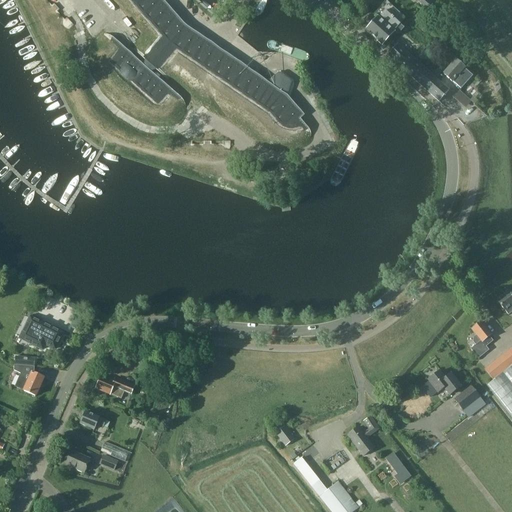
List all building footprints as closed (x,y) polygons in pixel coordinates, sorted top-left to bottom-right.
[(61,0),(60,1),(59,0),(60,1),(58,2),(56,3),(53,0),(50,0),(54,5),(54,8),(58,12),(61,12),(67,17),(66,20),(71,26),(78,19),(74,15),(74,14),(73,13),(73,14),(72,13),(72,14),(71,16),(69,16),(63,10),(63,8),(65,6),(66,7),(65,6),(66,5),(65,4),(64,5),(61,2),(62,1),(61,0)] [(132,0),(165,36),(147,55),(146,54),(145,54),(145,53),(144,53),(143,52),(142,52),(141,51),(139,49),(138,49),(137,49),(136,50),(144,57),(146,58),(144,63),(116,39),(113,36),(112,36),(111,35),(110,34),(109,34),(108,34),(107,34),(106,34),(106,35),(108,37),(120,49),(108,62),(155,103),(167,90),(180,101),(183,102),(183,101),(183,100),(183,99),(182,98),(182,97),(177,93),(170,86),(149,68),(154,65),(164,74),(165,73),(165,72),(164,72),(164,71),(162,69),(161,69),(161,68),(160,67),(160,66),(159,66),(159,65),(158,64),(175,46),(271,112),(279,123),(282,121),(282,122),(283,123),(284,123),(285,124),(286,125),(288,125),(289,126),(290,126),(292,126),(294,126),(295,125),(296,125),(297,125),(298,124),(299,123),(300,123),(309,134),(311,134),(312,133),(312,131),(312,130),(311,129),(311,127),(307,123),(302,117),(306,113),(292,95),(297,80),(297,78),(296,77),(284,69),(283,68),(282,69),(281,69),(269,79),(187,23),(167,0),(132,0)] [(433,5),(427,0),(417,0),(428,10),(433,5)] [(393,31),(400,24),(385,11),(378,18),(366,31),(381,45),(393,32),(393,31)] [(400,25),(395,31),(398,34),(404,28),(400,25)] [(449,91),(397,44),(387,55),(439,102),(440,101),(449,91)] [(459,63),(455,59),(441,74),(450,82),(451,81),(459,89),(466,81),(463,78),(464,76),(462,75),(461,76),(458,74),(464,68),(459,63)] [(451,97),(464,108),(471,101),(458,89),(451,97)] [(222,139),(221,139),(221,138),(219,138),(219,139),(215,139),(215,138),(213,138),(213,139),(212,139),(213,139),(213,141),(212,143),(204,143),(202,141),(203,139),(204,139),(204,138),(203,138),(203,137),(201,137),(201,138),(195,138),(195,147),(202,148),(203,145),(211,146),(213,148),(219,149),(221,146),(230,147),(231,147),(232,139),(231,139),(231,142),(231,144),(221,144),(220,142),(220,140),(221,140),(222,139)] [(283,164),(282,163),(279,163),(277,164),(276,164),(275,165),(273,166),(272,168),(271,169),(271,171),(267,171),(268,174),(273,173),(273,172),(273,171),(274,170),(274,168),(275,167),(277,166),(279,166),(280,165),(281,165),(283,166),(284,167),(285,168),(286,168),(287,169),(292,167),(291,165),(287,167),(286,165),(284,164),(283,164)] [(277,168),(278,167),(277,166),(275,167),(274,168),(274,170),(273,171),(273,172),(273,173),(268,174),(268,175),(268,174),(273,174),(273,175),(274,176),(275,178),(276,179),(277,179),(278,180),(279,180),(281,180),(282,180),(283,179),(284,179),(285,178),(286,177),(287,176),(287,175),(287,173),(287,172),(287,170),(291,168),(292,168),(292,167),(287,169),(286,168),(285,168),(284,167),(283,166),(281,165),(280,165),(280,167),(281,167),(282,167),(283,168),(284,169),(285,169),(285,170),(286,171),(286,172),(286,173),(285,175),(285,176),(284,177),(283,177),(282,178),(281,178),(280,178),(279,178),(277,178),(276,177),(276,176),(275,175),(274,173),(274,172),(275,171),(275,170),(276,169),(276,168),(277,168)] [(273,174),(268,174),(269,176),(270,178),(271,180),(272,181),(275,183),(277,183),(279,184),(282,184),(285,183),(287,182),(289,180),(290,178),(291,175),(292,173),(292,170),(291,168),(287,170),(287,172),(287,173),(287,175),(287,176),(286,177),(285,178),(284,179),(283,179),(282,180),(281,180),(279,180),(278,180),(277,179),(276,179),(275,178),(274,176),(273,175),(273,174)] [(496,299),(497,300),(496,301),(504,312),(508,316),(511,312),(511,297),(508,292),(502,297),(501,295),(496,299)] [(63,333),(30,317),(19,339),(42,350),(45,345),(55,350),(59,340),(61,341),(64,335),(62,335),(63,333)] [(490,335),(481,323),(472,330),(476,336),(473,338),(473,342),(475,345),(470,349),(478,359),(488,351),(486,347),(493,342),(489,337),(490,335)] [(493,381),(511,365),(511,350),(511,349),(484,370),(493,381)] [(35,359),(16,357),(15,366),(34,367),(35,359)] [(511,418),(511,365),(493,381),(486,386),(511,418)] [(44,378),(34,374),(34,367),(15,366),(14,371),(20,374),(14,387),(23,391),(35,396),(44,378)] [(180,370),(170,367),(167,376),(177,380),(180,370)] [(460,388),(460,387),(460,386),(456,381),(455,381),(454,380),(455,380),(451,375),(450,375),(450,374),(445,379),(439,372),(428,381),(439,394),(444,390),(450,396),(460,388)] [(100,376),(95,389),(121,399),(124,392),(131,394),(134,387),(116,379),(115,382),(100,376)] [(463,412),(479,398),(480,398),(471,386),(453,400),(463,412)] [(80,424),(94,430),(97,424),(107,429),(110,423),(85,412),(80,424)] [(376,425),(370,417),(363,422),(369,430),(376,425)] [(135,427),(128,446),(133,448),(141,429),(135,427)] [(283,427),(275,434),(284,445),(293,438),(283,427)] [(374,449),(358,428),(347,436),(363,457),(374,449)] [(104,442),(100,452),(125,462),(129,452),(104,442)] [(94,462),(69,451),(63,464),(88,475),(94,462)] [(118,462),(103,456),(100,464),(114,471),(118,462)] [(318,496),(326,490),(301,459),(293,465),(318,496)] [(319,497),(330,511),(353,511),(358,508),(338,483),(319,497)]
